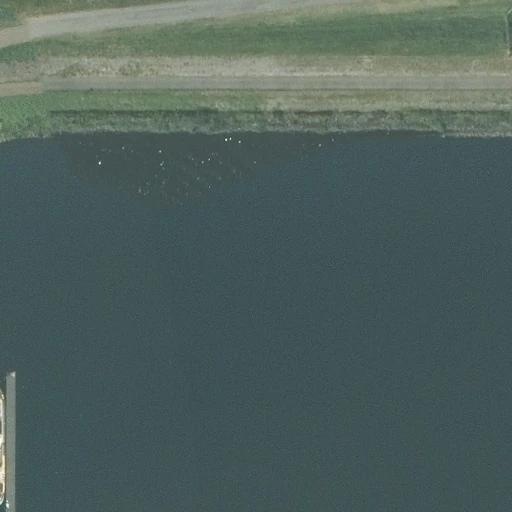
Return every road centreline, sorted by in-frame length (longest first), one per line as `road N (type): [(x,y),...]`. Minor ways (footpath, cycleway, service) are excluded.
road 1 (unclassified): [(511,84),(0,87)]
road 2 (unclassified): [(0,35),(284,0)]
